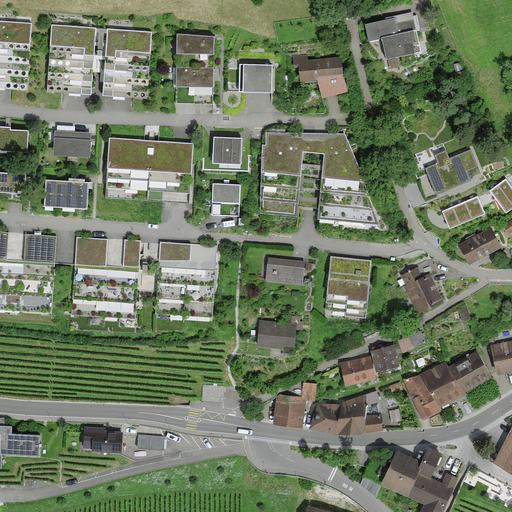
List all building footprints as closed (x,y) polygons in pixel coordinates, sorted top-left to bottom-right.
[(33,18),(0,15),(0,88),(28,90),(33,18)] [(416,27),(413,28),(411,17),(394,20),(397,33),(381,37),(385,58),(420,51),(416,27)] [(154,27),(48,20),(43,90),(149,98),(154,27)] [(176,36),(176,65),(211,66),(212,36),(176,36)] [(340,55),(299,61),(301,79),(317,77),(324,96),(346,90),(340,55)] [(211,66),(176,65),(176,100),(211,100),(211,66)] [(271,65),(239,65),(239,92),(271,93),(271,65)] [(0,156),(24,158),(26,130),(9,129),(9,126),(0,125),(0,156)] [(88,132),(53,131),(53,152),(88,153),(88,132)] [(343,134),(263,134),(257,220),(296,224),(297,208),(316,208),(316,224),(384,231),(343,134)] [(213,136),(212,160),(239,162),(240,137),(213,136)] [(191,143),(108,137),(104,197),(188,202),(191,143)] [(459,153),(424,168),(436,194),(471,179),(459,153)] [(23,173),(0,171),(0,190),(22,191),(23,173)] [(87,181),(44,179),(43,205),(85,207),(87,181)] [(511,209),(511,186),(506,179),(490,191),(506,213),(511,209)] [(240,184),(212,184),(211,215),(239,216),(240,184)] [(486,214),(478,196),(443,211),(450,229),(486,214)] [(458,245),(469,265),(502,248),(491,227),(458,245)] [(55,237),(0,233),(0,309),(49,313),(55,237)] [(138,242),(76,238),(71,314),(134,318),(138,242)] [(159,243),(155,313),(211,316),(215,246),(159,243)] [(268,258),(266,281),(303,284),(305,261),(268,258)] [(333,259),(326,318),(366,322),(373,263),(333,259)] [(417,267),(402,275),(406,285),(405,286),(418,313),(443,301),(430,274),(422,277),(417,267)] [(465,308),(458,309),(461,319),(468,317),(465,308)] [(260,321),(258,347),(284,349),(283,353),(295,354),(297,330),(303,330),(303,322),(301,322),(301,316),(289,315),(288,323),(260,321)] [(421,331),(398,340),(403,352),(426,343),(421,331)] [(511,341),(491,346),(498,375),(511,371),(511,341)] [(394,345),(371,351),(377,373),(400,366),(394,345)] [(477,351),(449,366),(465,392),(492,377),(477,351)] [(371,355),(340,363),(345,386),(376,378),(371,355)] [(465,392),(449,366),(446,361),(420,375),(441,408),(467,394),(465,392)] [(441,408),(420,375),(403,379),(424,421),(442,411),(441,408)] [(400,382),(390,386),(393,393),(403,390),(400,382)] [(302,397),(307,401),(315,402),(317,384),(303,383),(302,397)] [(203,385),(202,401),(224,402),(225,386),(203,385)] [(367,394),(366,406),(380,401),(377,391),(367,394)] [(277,396),(273,424),(302,428),(307,401),(302,397),(281,394),(277,396)] [(341,404),(318,404),(310,429),(335,434),(365,433),(383,431),(382,414),(365,416),(366,406),(367,394),(342,403),(341,404)] [(399,409),(390,411),(392,422),(401,420),(399,409)] [(38,432),(10,432),(10,425),(0,425),(0,465),(1,465),(1,454),(38,454),(38,432)] [(92,452),(123,453),(124,431),(107,430),(107,427),(85,427),(84,449),(92,449),(92,452)] [(511,427),(498,454),(494,463),(511,472),(511,427)] [(139,435),(138,449),(164,451),(165,437),(139,435)] [(430,479),(441,454),(428,448),(421,463),(419,468),(421,470),(419,474),(430,479)] [(421,463),(396,452),(381,484),(408,496),(419,474),(421,470),(419,468),(421,463)] [(447,472),(442,484),(437,481),(436,482),(430,479),(419,474),(408,496),(424,505),(420,511),(441,511),(442,511),(443,511),(450,496),(451,497),(460,478),(447,472)] [(339,511),(308,503),(305,511),(339,511)]
